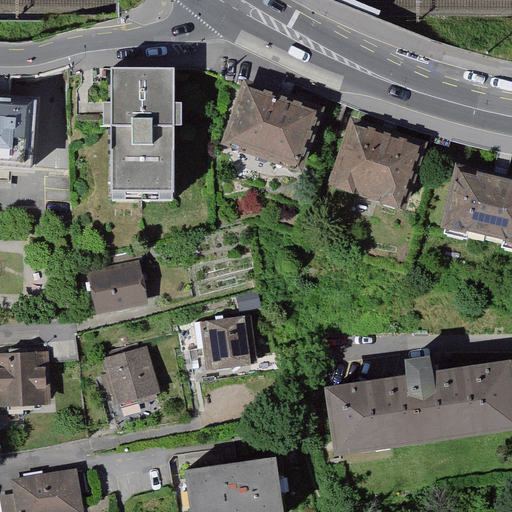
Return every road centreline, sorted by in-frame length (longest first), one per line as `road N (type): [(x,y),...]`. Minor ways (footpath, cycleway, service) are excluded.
road 1 (primary): [(260,17),(426,95),(511,119)]
road 2 (residential): [(0,57),(144,38),(187,25),(206,0)]
